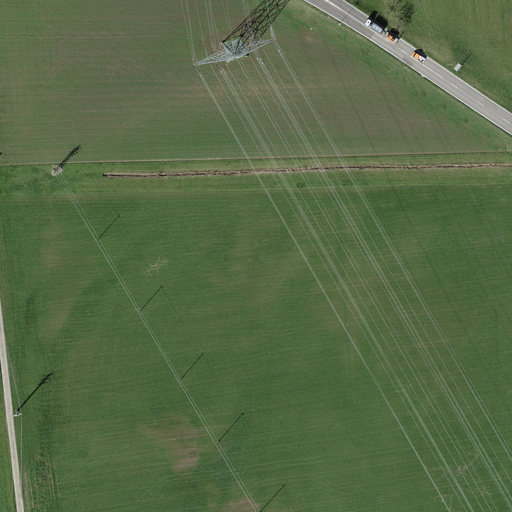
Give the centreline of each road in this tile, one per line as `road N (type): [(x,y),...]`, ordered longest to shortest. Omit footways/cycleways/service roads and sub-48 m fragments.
road 1 (primary): [(326,0),(511,124)]
road 2 (track): [(18,511),(0,326)]
